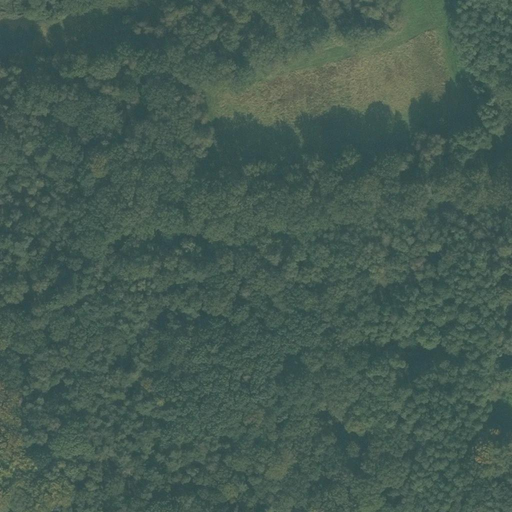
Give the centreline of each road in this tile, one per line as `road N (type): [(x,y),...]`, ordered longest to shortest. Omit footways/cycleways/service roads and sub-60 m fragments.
road 1 (track): [(60,287),(61,230),(99,187),(30,154),(10,162),(0,155)]
road 2 (track): [(99,187),(211,180),(224,161)]
